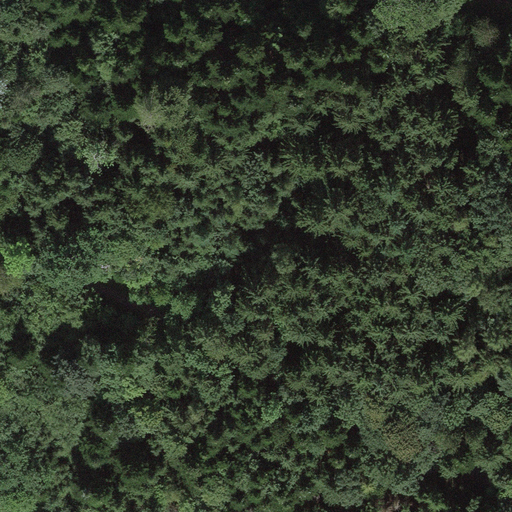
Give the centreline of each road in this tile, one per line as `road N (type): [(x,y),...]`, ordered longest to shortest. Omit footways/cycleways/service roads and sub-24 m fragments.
road 1 (track): [(0,235),(511,492)]
road 2 (track): [(511,451),(244,511)]
